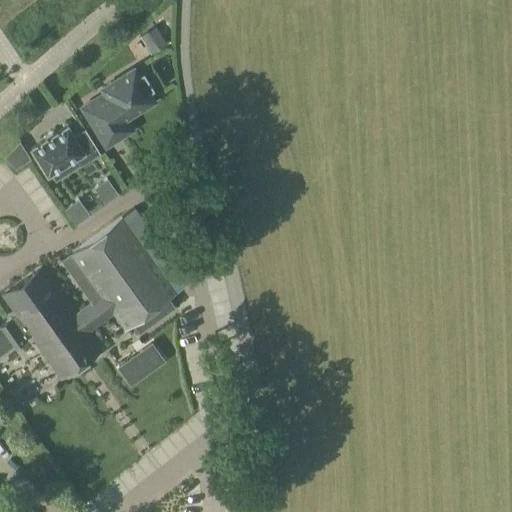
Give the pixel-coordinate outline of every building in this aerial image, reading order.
[(137,31),(147,48),(159,41),(149,24),(137,31)] [(104,92),(81,106),(105,143),(118,135),(111,123),(151,98),(147,91),(152,88),(142,71),(137,74),(132,67),(101,86),(104,92)] [(84,127),(83,128),(84,129),(73,135),(66,125),(31,147),(47,173),(73,156),(80,167),(100,155),(100,156),(102,155),(84,127)] [(107,178),(94,186),(105,201),(118,193),(107,178)] [(78,198),(66,207),(77,222),(89,213),(78,198)] [(0,288),(15,312),(0,322),(0,332),(11,349),(31,334),(61,376),(100,348),(87,330),(112,311),(123,327),(131,321),(138,330),(176,303),(169,294),(174,291),(169,283),(177,276),(136,218),(127,224),(121,216),(70,251),(99,293),(73,311),(37,255),(0,278),(0,288)] [(150,342),(118,366),(129,382),(162,358),(150,342)]
